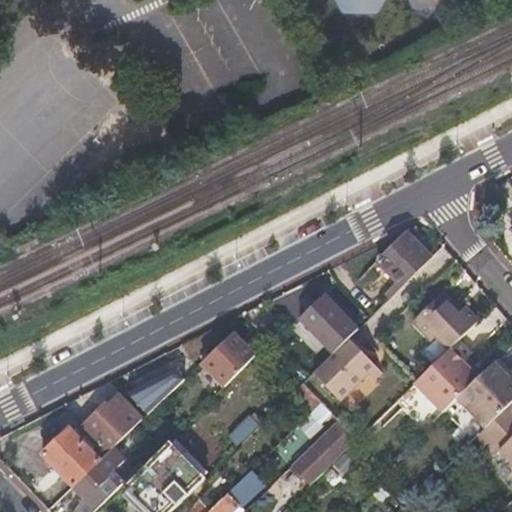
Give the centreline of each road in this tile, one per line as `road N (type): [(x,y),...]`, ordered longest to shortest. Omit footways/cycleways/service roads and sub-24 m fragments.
road 1 (residential): [(0,411),(432,189)]
road 2 (residential): [(432,189),(511,292)]
